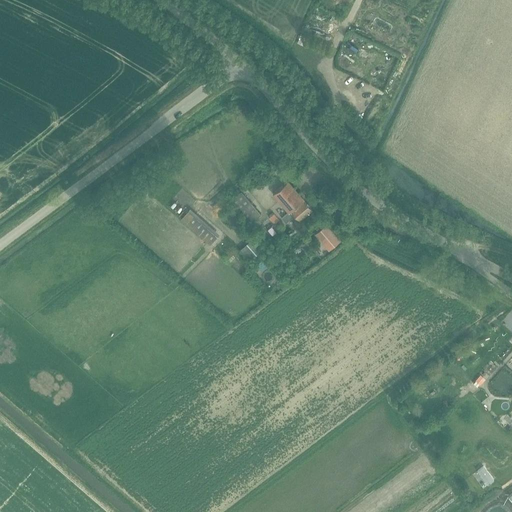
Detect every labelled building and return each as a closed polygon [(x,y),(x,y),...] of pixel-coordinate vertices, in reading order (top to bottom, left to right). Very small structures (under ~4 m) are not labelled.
[(300,221),(312,209),(288,181),(274,194),(290,212),(281,221),(284,224),(294,214),(300,221)] [(260,214),(243,193),(232,202),(250,224),(260,214)] [(211,244),(218,235),(188,211),(181,219),(211,244)] [(280,222),(274,216),(271,219),(277,225),(280,222)] [(329,250),(340,241),(326,225),(316,234),(329,250)] [(252,239),(239,251),(248,261),(261,249),(252,239)] [(272,263),(266,266),(269,274),(276,272),(272,263)] [(483,466),(477,471),(488,484),(494,480),(483,466)]
